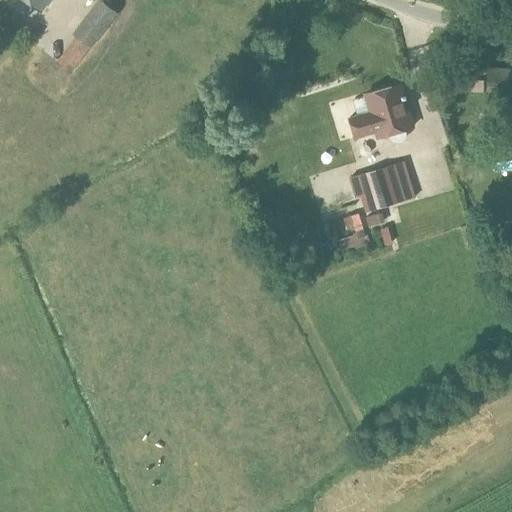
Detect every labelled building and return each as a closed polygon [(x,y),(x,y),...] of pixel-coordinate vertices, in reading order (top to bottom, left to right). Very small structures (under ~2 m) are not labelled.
[(29,0),(42,10),(49,0),(29,0)] [(90,47),(92,48),(117,14),(100,0),(98,0),(73,34),(77,37),(56,62),(71,73),(90,47)] [(486,94),(511,94),(511,68),(487,68),(486,94)] [(376,137),(413,125),(401,85),(363,95),(368,112),(349,118),(355,138),(375,132),(376,137)] [(370,192),(375,208),(414,198),(403,161),(365,172),(366,174),(349,179),(354,197),(370,192)] [(493,235),(511,230),(511,209),(490,214),(493,235)] [(348,211),(347,225),(362,226),(363,212),(348,211)]
